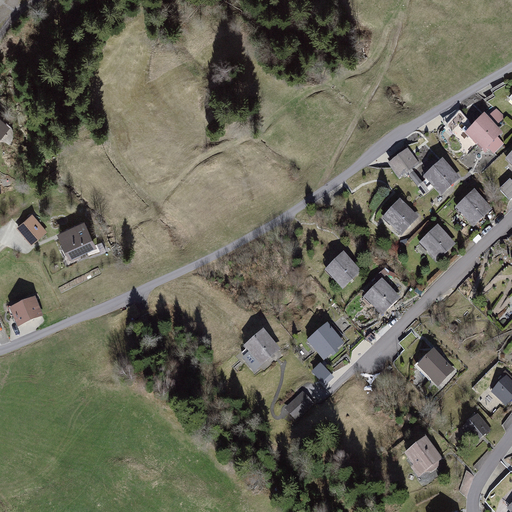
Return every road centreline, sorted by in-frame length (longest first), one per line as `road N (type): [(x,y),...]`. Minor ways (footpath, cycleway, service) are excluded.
road 1 (unclassified): [(511,64),(256,230),(0,348)]
road 2 (residential): [(511,215),(317,394)]
